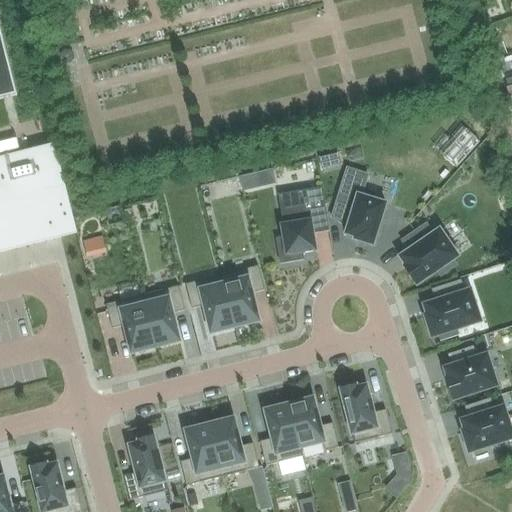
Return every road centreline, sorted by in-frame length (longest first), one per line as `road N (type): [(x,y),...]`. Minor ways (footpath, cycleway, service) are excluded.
road 1 (residential): [(83,410),(314,351)]
road 2 (residential): [(390,346),(433,476),(416,511)]
road 3 (residential): [(314,351),(323,337),(321,303),(346,285),(372,297),(390,346)]
